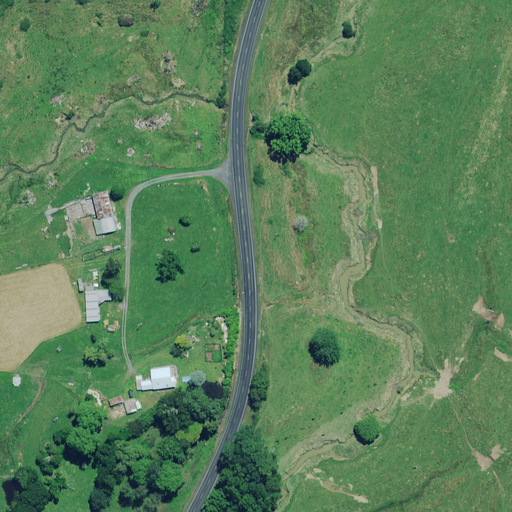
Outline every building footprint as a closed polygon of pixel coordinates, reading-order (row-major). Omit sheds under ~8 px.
[(113,199),(97,203),(101,219),(104,218),(115,215),(118,214),(113,199)] [(108,233),(119,230),(115,215),(104,218),(106,227),(108,233)] [(106,227),(98,229),(100,237),(109,235),(108,233),(106,227)] [(98,292),(88,292),(88,301),(98,301),(98,292)] [(175,363),(156,365),(157,377),(158,387),(177,385),(175,363)] [(157,377),(144,378),(145,388),(158,387),(157,377)]
